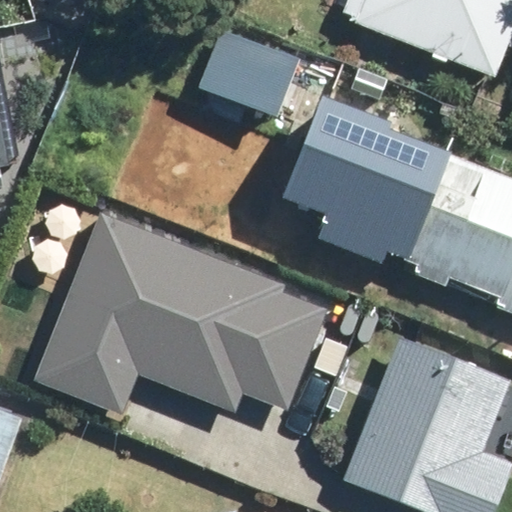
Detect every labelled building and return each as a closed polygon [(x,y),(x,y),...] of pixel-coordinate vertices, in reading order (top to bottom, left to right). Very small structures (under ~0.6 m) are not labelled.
[(511,32),(511,0),(361,0),(353,20),(491,80),(511,32)] [(0,175),(17,173),(0,74),(0,175)] [(392,254),(419,265),(464,159),(466,153),(331,97),(288,199),(336,219),(326,242),(386,267),(392,254)] [(511,179),(464,159),(419,265),(415,275),(449,289),(455,275),(507,296),(501,312),(511,316),(511,179)] [(105,213),(39,382),(127,416),(142,376),(241,415),(251,391),(296,409),(334,313),(289,295),(293,287),(105,213)] [(511,378),(404,337),(348,481),(429,511),(505,511),(511,494),(511,465),(489,457),(511,397),(511,378)] [(0,505),(30,418),(0,407),(0,505)]
